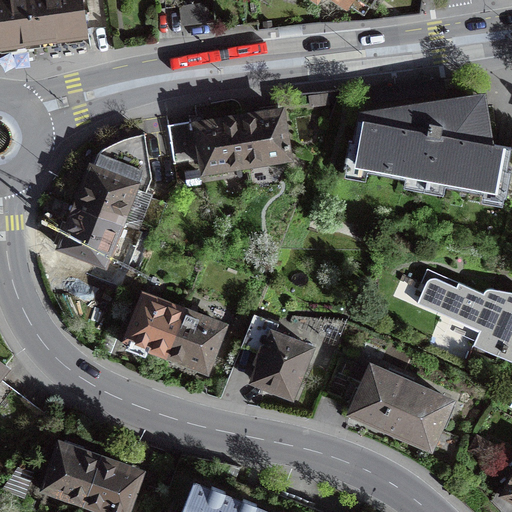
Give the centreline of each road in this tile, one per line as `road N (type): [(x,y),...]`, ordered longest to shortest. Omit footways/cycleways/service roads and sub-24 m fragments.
road 1 (residential): [(6,249),(33,332),(75,375),(154,413),(347,461),(429,511)]
road 2 (tertiary): [(30,112),(138,82),(475,38)]
